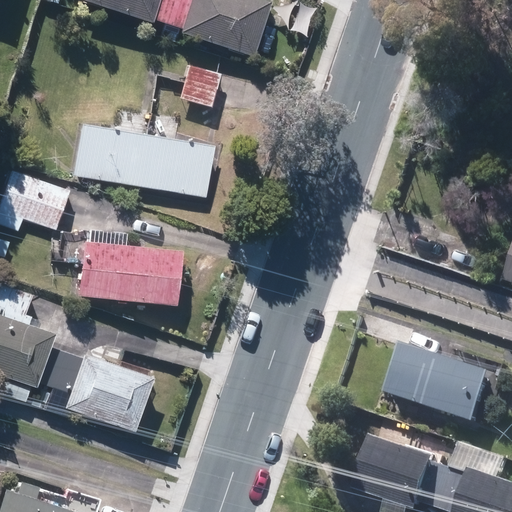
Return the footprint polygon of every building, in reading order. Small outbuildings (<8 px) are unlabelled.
[(103,0),(152,16),(154,11),(182,20),(180,25),(253,48),(268,0),(103,0)] [(216,77),(187,69),(178,99),(207,108),(216,77)] [(79,130),(70,178),(200,200),(209,151),(79,130)] [(65,193),(8,175),(0,201),(0,224),(15,229),(18,220),(52,231),(65,193)] [(80,247),(75,298),(170,308),(175,257),(80,247)] [(0,322),(0,378),(30,389),(48,340),(0,322)] [(403,348),(387,394),(474,425),(490,379),(403,348)] [(80,361),(63,411),(128,433),(145,384),(80,361)] [(436,461),(373,439),(355,491),(417,511),(420,505),(441,511),(511,511),(511,486),(470,472),(469,476),(435,464),(436,461)] [(2,493),(0,500),(0,511),(56,511),(29,503),(33,492),(16,486),(12,497),(2,493)]
